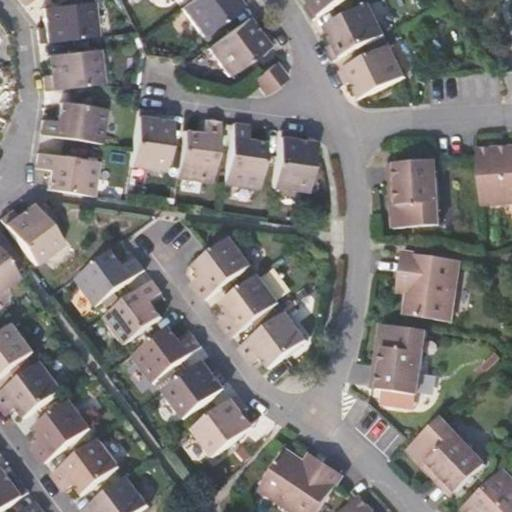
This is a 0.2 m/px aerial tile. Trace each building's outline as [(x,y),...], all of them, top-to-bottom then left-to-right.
[(245,0),(190,0),(180,8),(202,36),(247,2),(245,0)] [(312,20),(345,0),(309,0),(312,3),(305,7),(312,20)] [(38,43),(96,36),(92,2),(42,8),(44,27),(37,28),(38,43)] [(334,62),(387,35),(371,3),(325,26),(334,44),(327,48),(334,62)] [(265,29),(259,34),(247,18),(207,48),(227,75),(273,42),(265,29)] [(0,131),(15,98),(8,35),(0,24),(0,131)] [(408,77),(392,45),(339,71),(346,85),(352,81),(361,99),(408,77)] [(44,91),(101,84),(97,49),(48,55),(50,75),(43,76),(44,91)] [(275,63),(253,79),(263,94),(286,79),(275,63)] [(40,135),(101,143),(106,108),(59,101),(56,121),(42,119),(40,135)] [(138,109),(129,166),(164,171),(171,121),(161,119),(152,118),(152,111),(138,109)] [(204,119),(202,133),(182,130),(176,178),(211,182),(220,121),(204,119)] [(232,123),(223,184),(258,189),(264,142),(245,139),(247,125),(232,123)] [(279,130),(271,186),(306,192),(313,142),(293,139),(294,132),(292,132),(279,130)] [(511,147),(478,149),(481,204),(511,202),(511,147)] [(93,196),(98,161),(37,152),(35,168),(49,170),(46,189),(93,196)] [(436,160),(396,163),(398,205),(392,205),(394,228),(440,226),(436,160)] [(0,220),(34,266),(62,244),(35,207),(32,203),(15,215),(11,210),(0,218),(0,220)] [(194,266),(202,277),(194,283),(195,284),(206,300),(253,266),(232,238),(194,266)] [(76,278),(97,306),(146,270),(140,263),(136,258),(125,266),(114,250),(76,278)] [(403,252),(399,279),(411,281),(409,292),(406,314),(451,321),(460,261),(403,252)] [(0,290),(18,278),(0,253),(0,290)] [(234,338),(281,303),(260,274),(222,303),(230,314),(221,320),(224,324),(234,338)] [(409,292),(411,281),(399,279),(397,290),(409,292)] [(105,317),(125,345),(163,317),(151,301),(163,293),(153,280),(105,317)] [(309,341),(288,312),(241,347),(251,361),(254,365),(263,358),(271,368),(309,341)] [(0,378),(37,352),(15,323),(0,334),(0,378)] [(384,348),(379,389),(418,395),(427,330),(381,324),(378,347),(384,348)] [(133,355),(154,383),(203,347),(197,339),(193,334),(182,342),(170,326),(133,355)] [(373,388),(379,389),(384,348),(378,347),(373,388)] [(165,391),(185,419),(226,389),(216,375),(214,373),(219,369),(210,357),(165,391)] [(19,408),(27,418),(65,390),(44,362),(0,394),(0,401),(8,411),(10,415),(19,408)] [(239,395),(193,429),(215,457),(254,428),(244,413),(243,411),(247,407),(240,396),(239,395)] [(46,464),(94,429),(72,400),(34,428),(42,439),(33,445),(40,455),(46,464)] [(442,418),(408,450),(424,466),(429,461),(458,493),(487,465),(442,418)] [(76,484),(84,495),(122,467),(101,439),(54,474),(67,491),(76,484)] [(321,460),(314,470),(304,463),(286,451),(261,489),(295,511),(319,511),(344,475),(321,460)] [(304,463),(314,470),(321,460),(311,453),(304,463)] [(458,493),(429,461),(424,466),(454,496),(458,493)] [(21,481),(16,484),(13,480),(4,467),(0,470),(0,511),(2,511),(30,493),(21,481)] [(511,511),(511,478),(504,469),(464,507),(467,511),(511,511)] [(141,511),(150,505),(129,477),(82,511),(141,511)] [(374,511),(359,496),(342,511),(374,511)] [(44,511),(36,501),(21,511),(44,511)]
